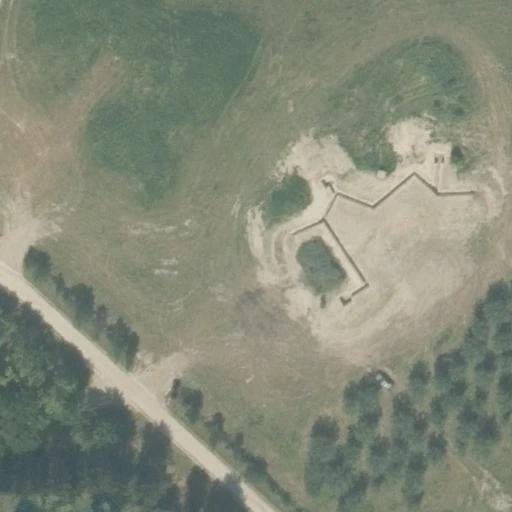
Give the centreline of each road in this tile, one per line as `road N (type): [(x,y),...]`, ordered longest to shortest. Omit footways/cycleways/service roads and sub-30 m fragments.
road 1 (track): [(0,280),(136,400)]
road 2 (track): [(259,511),(136,400)]
